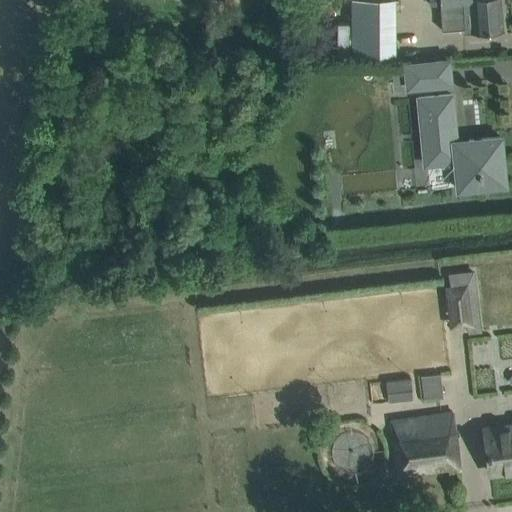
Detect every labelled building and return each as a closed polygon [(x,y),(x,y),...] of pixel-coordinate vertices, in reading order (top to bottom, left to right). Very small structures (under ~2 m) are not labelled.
[(393,58),(392,0),(352,0),(352,59),(393,58)] [(439,0),(442,29),(463,27),(463,32),(502,29),(499,0),(439,0)] [(348,23),(337,23),(336,59),(349,59),(348,23)] [(405,63),(394,64),(396,83),(406,82),(407,86),(450,82),(447,59),(405,63)] [(468,141),(455,143),(451,94),(418,97),(424,164),(454,161),(457,189),(505,184),(500,136),(468,139),(468,141)] [(459,464),(452,411),(391,420),(398,472),(459,464)] [(511,468),(511,424),(483,428),(488,471),(511,468)]
